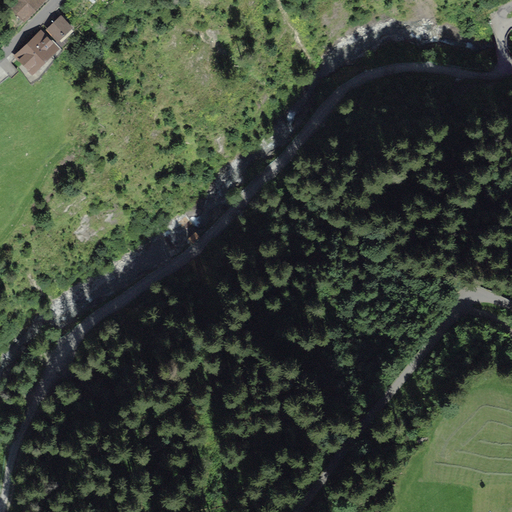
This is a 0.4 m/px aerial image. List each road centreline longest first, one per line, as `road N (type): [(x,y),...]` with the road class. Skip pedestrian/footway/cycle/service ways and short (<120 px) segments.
road 1 (track): [(0,505),(49,380),(297,123),(371,71),(506,69)]
road 2 (residential): [(511,307),(474,289),(454,297),(299,511)]
